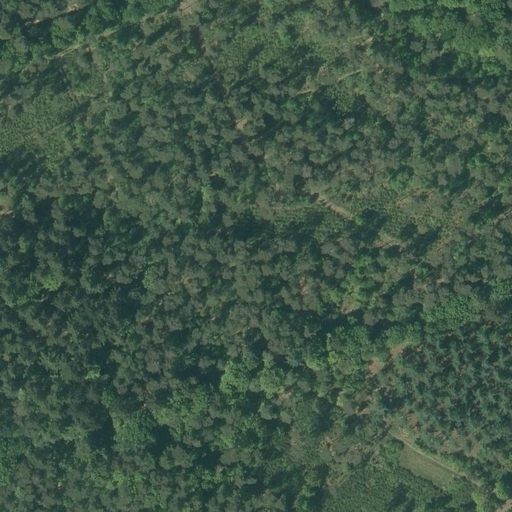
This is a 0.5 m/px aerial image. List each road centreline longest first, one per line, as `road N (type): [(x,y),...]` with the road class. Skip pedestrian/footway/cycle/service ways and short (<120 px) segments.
road 1 (track): [(46,438),(511,285)]
road 2 (track): [(137,292),(467,479)]
road 3 (track): [(0,413),(188,511)]
road 4 (track): [(3,212),(137,292)]
